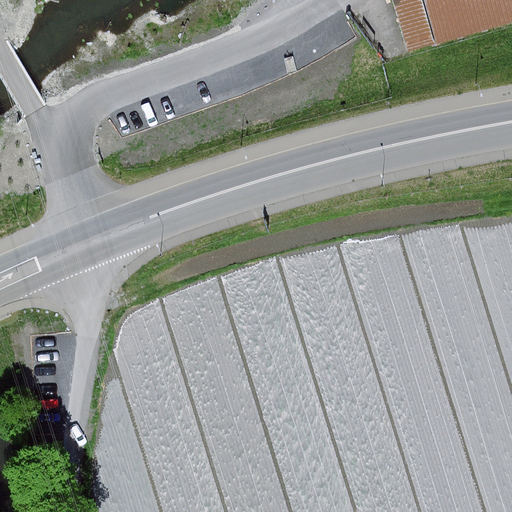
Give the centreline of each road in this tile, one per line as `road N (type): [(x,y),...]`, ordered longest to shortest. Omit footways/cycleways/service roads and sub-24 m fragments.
road 1 (secondary): [(97,239),(374,150),(511,124)]
road 2 (residential): [(97,239),(63,154),(75,115),(333,0)]
road 3 (track): [(85,292),(72,434),(75,511)]
